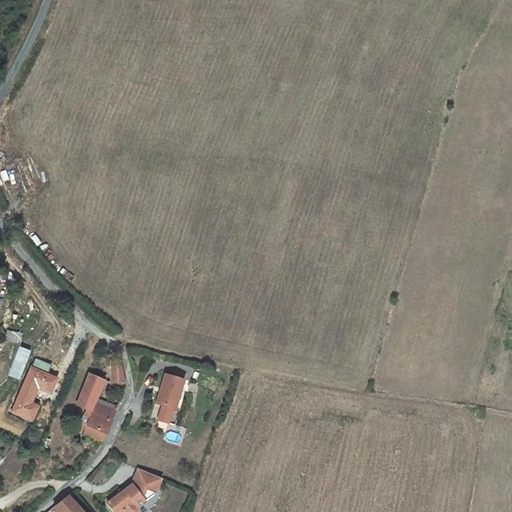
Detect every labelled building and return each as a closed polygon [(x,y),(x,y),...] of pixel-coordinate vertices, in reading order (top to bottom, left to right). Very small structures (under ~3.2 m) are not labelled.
[(11,331),(7,341),(17,345),(21,335),(11,331)] [(6,376),(18,380),(29,351),(17,346),(6,376)] [(125,383),(121,365),(113,366),(112,383),(125,383)] [(116,411),(95,402),(97,397),(104,380),(89,374),(82,395),(77,404),(87,409),(91,411),(91,412),(91,413),(93,414),(88,425),(91,427),(106,433),(116,411)] [(184,380),(166,374),(157,403),(172,408),(175,397),(178,398),(184,380)] [(95,402),(116,411),(118,406),(97,397),(95,402)] [(91,427),(88,425),(93,414),(91,413),(91,412),(91,411),(87,409),(79,426),(86,429),(83,433),(87,435),(91,427)] [(106,433),(91,427),(87,435),(103,441),(106,433)] [(137,506),(144,500),(142,498),(145,496),(147,490),(155,493),(161,478),(139,468),(132,484),(107,503),(113,511),(137,511),(138,511),(137,506)] [(155,493),(147,490),(145,496),(142,498),(144,500),(144,501),(155,493)] [(81,511),(67,496),(53,507),(57,511),(81,511)]
